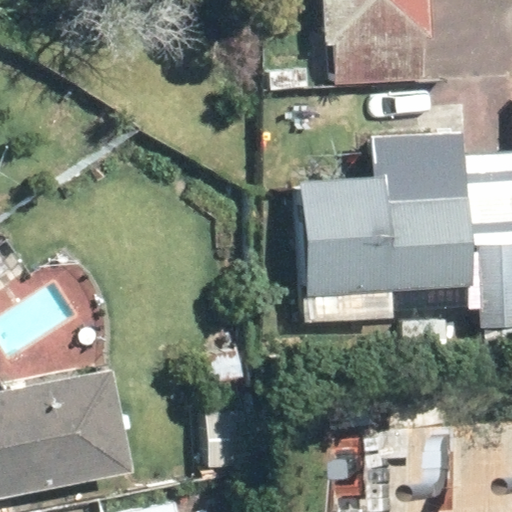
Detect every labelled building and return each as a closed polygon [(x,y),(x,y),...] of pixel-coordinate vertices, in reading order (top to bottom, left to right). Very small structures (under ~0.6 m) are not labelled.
[(418,0),(307,0),(316,84),(427,72),(418,0)] [(447,177),(282,182),(285,296),(451,290),(447,177)] [(503,243),(461,243),(461,326),(503,326),(503,243)] [(177,344),(180,384),(230,380),(226,339),(177,344)] [(0,497),(112,474),(90,369),(0,388),(0,497)] [(448,511),(511,511),(511,422),(443,427),(448,511)]
